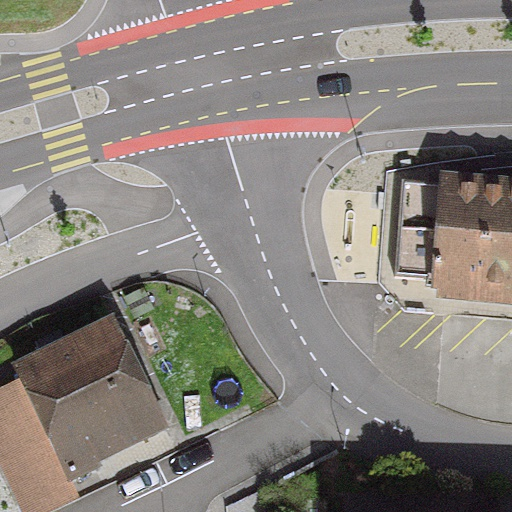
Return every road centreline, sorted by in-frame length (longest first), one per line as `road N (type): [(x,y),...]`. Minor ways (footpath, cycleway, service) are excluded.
road 1 (tertiary): [(511,454),(430,450),(378,431),(336,391),(244,229),(191,76)]
road 2 (primary): [(191,76),(401,39),(511,35)]
road 3 (primary): [(0,166),(128,120),(191,76)]
road 4 (primary): [(191,76),(110,67),(0,89)]
